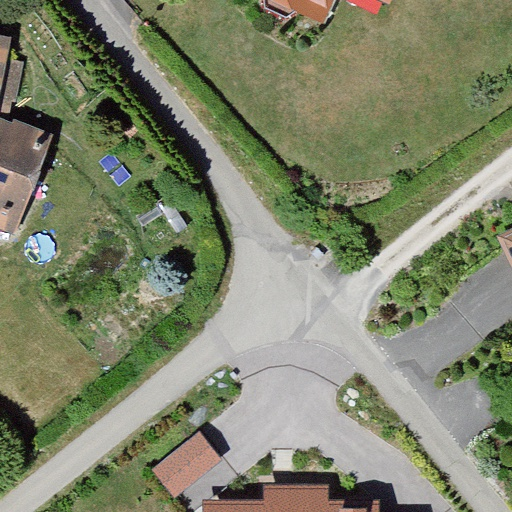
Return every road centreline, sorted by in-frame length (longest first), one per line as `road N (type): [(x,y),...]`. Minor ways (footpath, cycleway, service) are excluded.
road 1 (residential): [(315,287),(27,511)]
road 2 (residential): [(102,0),(315,287)]
road 3 (residential): [(315,287),(504,511)]
